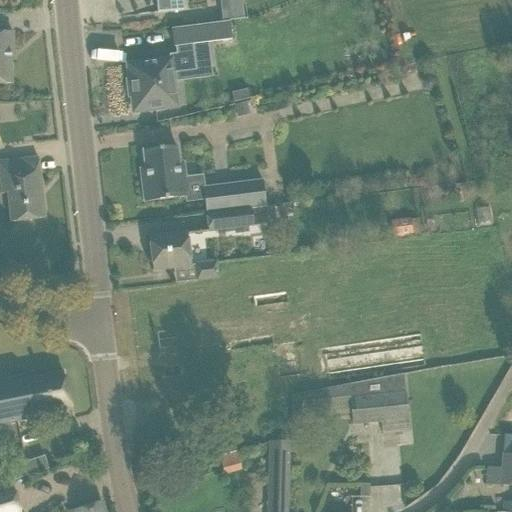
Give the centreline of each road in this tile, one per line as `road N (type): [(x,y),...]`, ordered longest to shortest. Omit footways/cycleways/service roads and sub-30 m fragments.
road 1 (tertiary): [(100,334),(62,0)]
road 2 (tertiary): [(131,511),(100,334)]
road 3 (residential): [(403,511),(476,449),(511,388)]
